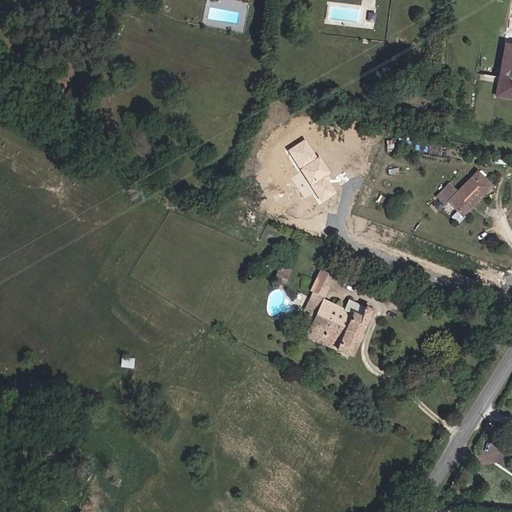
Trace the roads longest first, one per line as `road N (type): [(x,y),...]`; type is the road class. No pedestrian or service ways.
road 1 (unknown): [(508,350),(430,326),(393,339),(380,365),(386,378),(455,425),(468,419)]
road 2 (tertiary): [(427,511),(511,367)]
